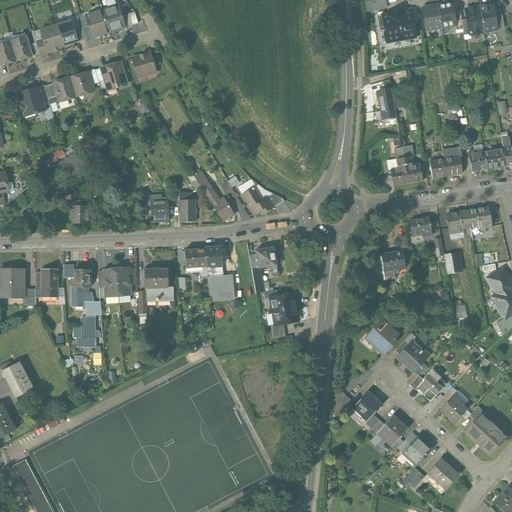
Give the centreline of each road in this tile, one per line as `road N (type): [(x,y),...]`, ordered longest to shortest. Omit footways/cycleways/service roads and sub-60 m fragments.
road 1 (residential): [(309,218),(212,235),(0,244)]
road 2 (tertiary): [(330,282),(305,511)]
road 3 (residential): [(0,83),(158,32)]
road 4 (residential): [(354,209),(506,185)]
road 5 (residential): [(392,380),(487,480)]
